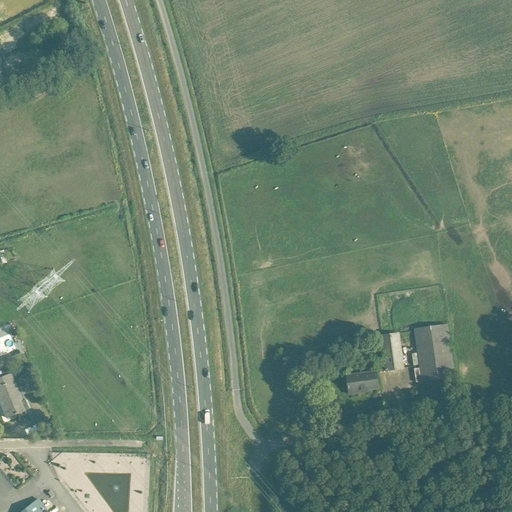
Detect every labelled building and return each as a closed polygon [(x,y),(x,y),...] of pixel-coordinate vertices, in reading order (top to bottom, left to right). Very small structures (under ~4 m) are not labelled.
[(422,382),(445,379),(455,378),(447,326),(415,330),(422,382)] [(384,357),(386,371),(404,368),(399,334),(381,337),(383,352),(381,352),(382,357),(384,357)] [(0,338),(0,355),(15,350),(9,335),(0,338)] [(378,388),(376,373),(347,377),(349,389),(350,394),(360,393),(360,391),(378,388)] [(11,374),(0,378),(0,402),(7,418),(29,409),(25,400),(22,402),(11,374)] [(47,511),(38,500),(22,511),(47,511)]
